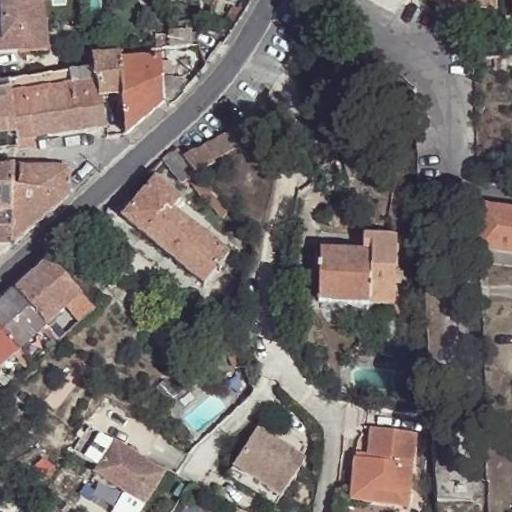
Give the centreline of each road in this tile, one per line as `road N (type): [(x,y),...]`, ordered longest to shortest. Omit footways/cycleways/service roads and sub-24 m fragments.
road 1 (residential): [(335,0),(422,59),(434,84),(449,191)]
road 2 (residential): [(134,164),(249,49),(276,0)]
road 3 (residential): [(0,283),(134,164)]
road 4 (residential): [(134,164),(92,150),(0,162)]
